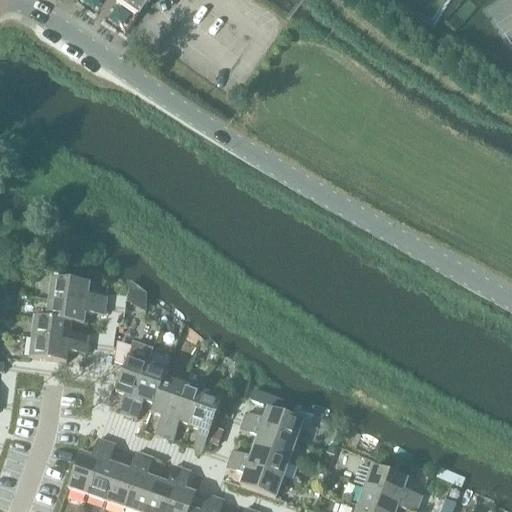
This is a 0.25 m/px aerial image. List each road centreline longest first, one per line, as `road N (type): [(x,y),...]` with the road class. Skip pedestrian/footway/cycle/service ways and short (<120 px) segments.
road 1 (tertiary): [(511,305),(220,135),(28,5),(4,0)]
road 2 (residential): [(18,511),(55,384)]
